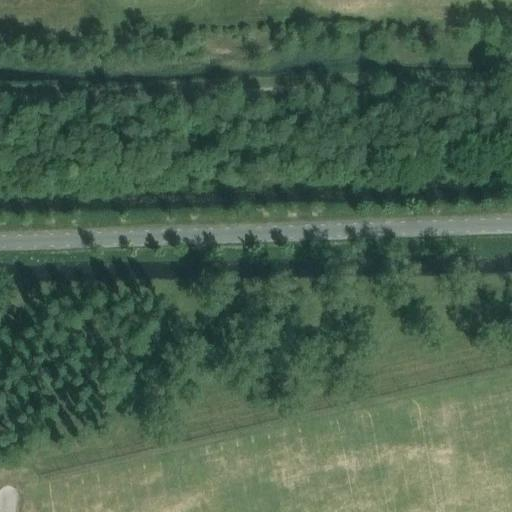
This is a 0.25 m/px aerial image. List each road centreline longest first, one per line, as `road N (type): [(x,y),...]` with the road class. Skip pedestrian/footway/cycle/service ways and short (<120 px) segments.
road 1 (unclassified): [(511,227),(0,245)]
road 2 (track): [(0,97),(511,84)]
